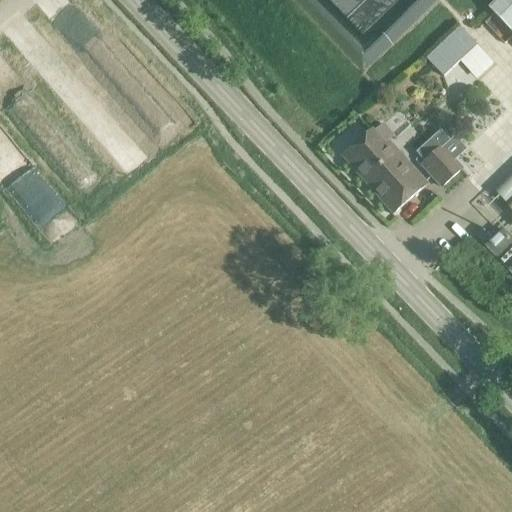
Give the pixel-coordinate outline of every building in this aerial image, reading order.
[(511,0),(499,0),(490,10),(511,32),(511,0)] [(478,47),(442,79),(459,97),(494,64),(478,47)] [(461,167),(444,146),(450,141),(441,130),(415,151),(424,162),(422,163),(439,184),(461,167)] [(426,185),(412,170),(388,143),(384,147),(371,132),(358,144),(343,157),(392,214),(426,185)] [(511,239),(504,231),(493,241),(482,229),(474,236),(485,249),(511,276),(511,239)]
